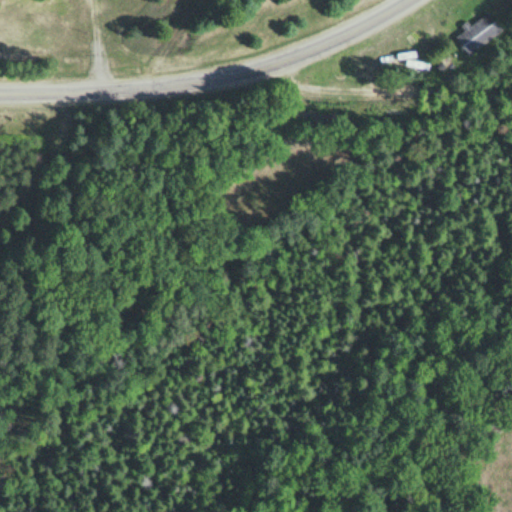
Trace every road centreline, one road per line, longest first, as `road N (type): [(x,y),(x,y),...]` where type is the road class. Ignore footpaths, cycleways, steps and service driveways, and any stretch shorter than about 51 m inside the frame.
road 1 (tertiary): [(407,0),(265,67),(214,80),(141,93),(0,94)]
road 2 (residential): [(265,67),(303,83),(511,91)]
